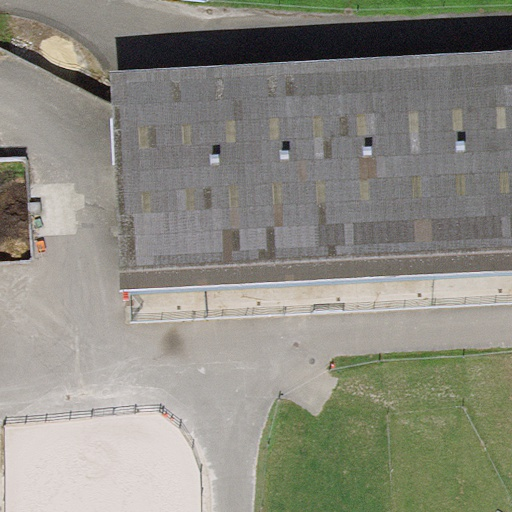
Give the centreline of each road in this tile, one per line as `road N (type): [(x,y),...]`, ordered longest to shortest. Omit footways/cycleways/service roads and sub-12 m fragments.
road 1 (track): [(241,511),(239,315),(49,311),(45,101),(0,87)]
road 2 (track): [(511,297),(239,315)]
